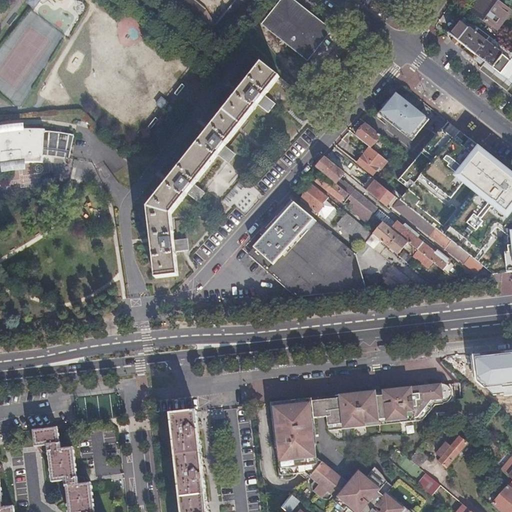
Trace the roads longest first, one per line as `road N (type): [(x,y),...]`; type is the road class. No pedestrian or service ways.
road 1 (residential): [(406,49),(185,291)]
road 2 (residential): [(194,391),(226,379),(511,344)]
road 3 (primary): [(255,342),(511,313)]
road 4 (primary): [(255,342),(146,343),(27,368)]
road 5 (primary): [(27,368),(174,356)]
road 6 (tertiary): [(406,49),(511,133)]
road 7 (residential): [(0,412),(130,387)]
road 8 (residential): [(130,387),(145,511)]
